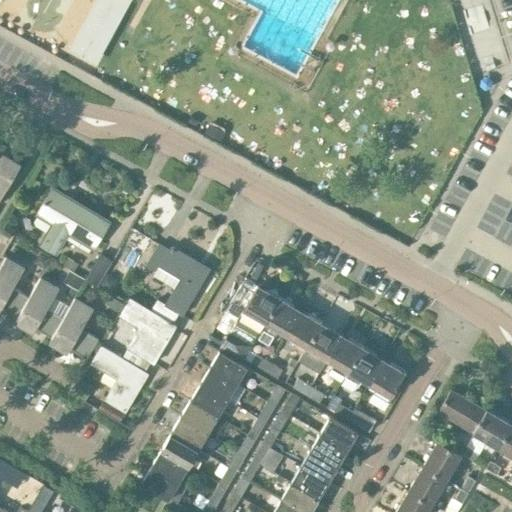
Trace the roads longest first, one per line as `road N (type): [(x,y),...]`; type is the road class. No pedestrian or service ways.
road 1 (residential): [(0,402),(101,463),(120,458),(272,199)]
road 2 (residential): [(272,199),(148,129),(91,124),(0,73)]
road 3 (residential): [(353,511),(358,488),(466,304)]
road 4 (residential): [(466,304),(272,199)]
